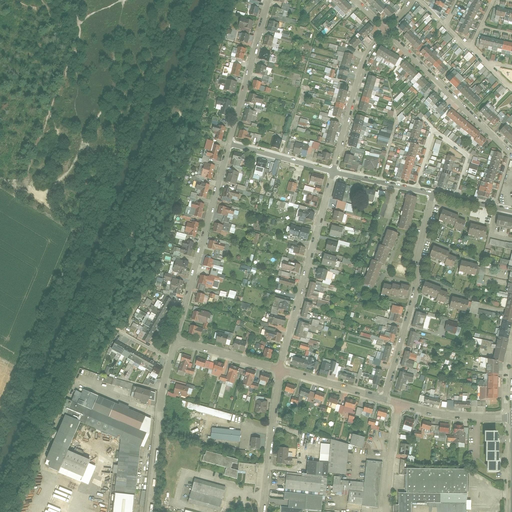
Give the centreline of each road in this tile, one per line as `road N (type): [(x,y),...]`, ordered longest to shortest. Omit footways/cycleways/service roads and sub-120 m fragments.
road 1 (residential): [(433,192),(384,399)]
road 2 (residential): [(334,171),(279,369)]
road 3 (residential): [(176,341),(228,143)]
road 4 (residential): [(511,153),(385,30)]
road 5 (residential): [(149,511),(162,390),(176,341)]
road 6 (residential): [(385,30),(364,60),(334,171)]
road 7 (residential): [(228,143),(269,0)]
road 8 (residential): [(279,369),(261,511)]
road 9 (residential): [(452,197),(464,154),(437,135),(429,139),(416,189)]
